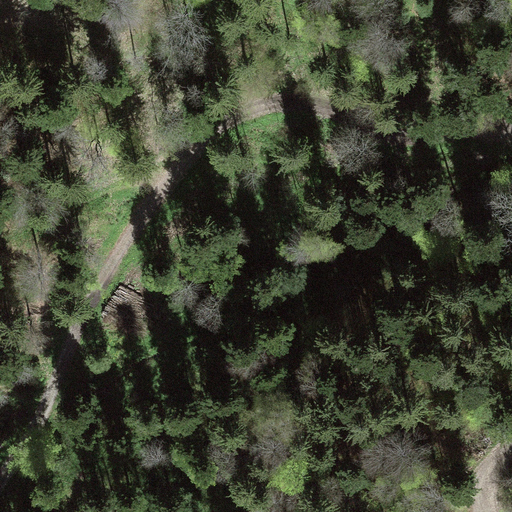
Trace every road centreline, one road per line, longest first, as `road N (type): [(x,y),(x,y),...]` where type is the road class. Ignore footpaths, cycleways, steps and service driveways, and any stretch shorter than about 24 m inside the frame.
road 1 (track): [(511,131),(407,143),(313,107),(277,105),(227,120),(185,157),(117,251),(46,406),(0,478)]
road 2 (track): [(0,244),(185,157)]
